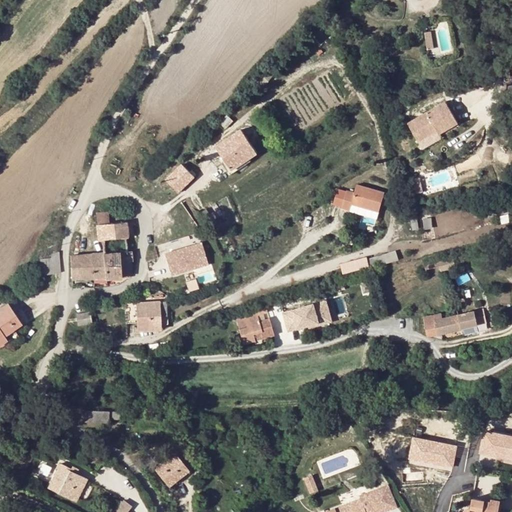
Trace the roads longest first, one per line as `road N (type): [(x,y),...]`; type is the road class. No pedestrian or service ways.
road 1 (residential): [(64,293),(109,292),(133,281),(145,243),(134,200),(95,190),(73,218),(64,267)]
road 2 (residential): [(64,293),(42,371),(42,407),(134,469),(159,511)]
